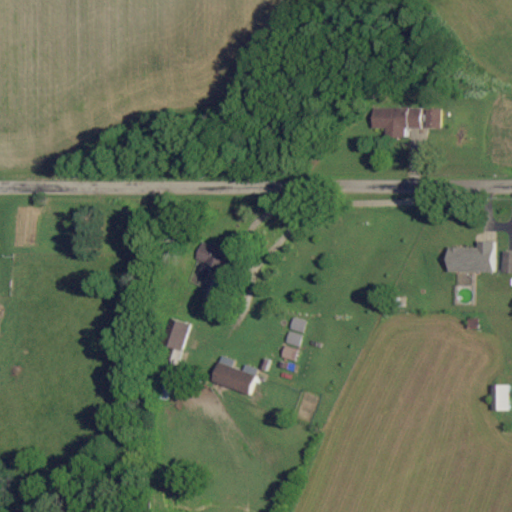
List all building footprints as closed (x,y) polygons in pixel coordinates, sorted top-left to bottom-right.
[(405,128),(421,129),(421,109),(371,108),(371,129),(386,129),(386,138),(405,138),(405,128)] [(441,110),(426,110),(426,129),(440,129),(441,110)] [(195,260),(229,273),(236,254),(202,241),(195,260)] [(494,242),(478,242),(478,249),(448,248),(448,272),(494,273),(494,242)] [(511,252),(503,252),(502,273),(511,273),(511,252)] [(204,298),(217,302),(224,278),(216,275),(213,285),(208,283),(204,298)] [(184,351),(189,324),(170,320),(165,347),(184,351)] [(298,351),(285,347),(282,358),(295,362),(298,351)] [(509,412),(510,386),(492,386),(491,411),(509,412)]
